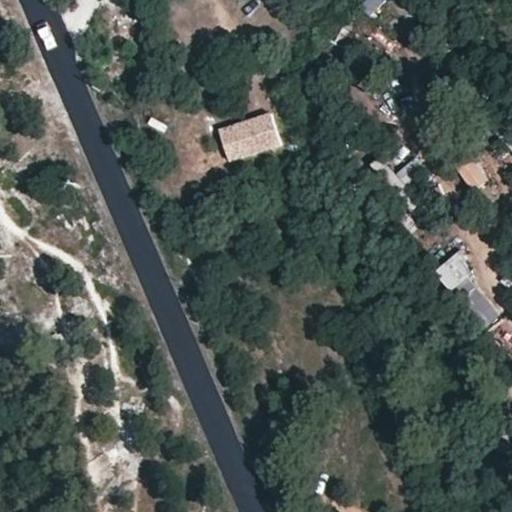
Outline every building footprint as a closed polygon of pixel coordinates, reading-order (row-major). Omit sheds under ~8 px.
[(381,16),(386,0),(366,0),(363,10),(381,16)] [(271,115),(218,132),(229,165),(282,147),(271,115)] [(511,151),(495,121),(445,148),(470,193),(511,169),(511,151)] [(407,185),(423,167),(413,158),(397,176),(407,185)] [(446,292),(477,278),(466,254),(434,267),(446,292)] [(485,331),(501,318),(470,280),(454,293),(485,331)]
